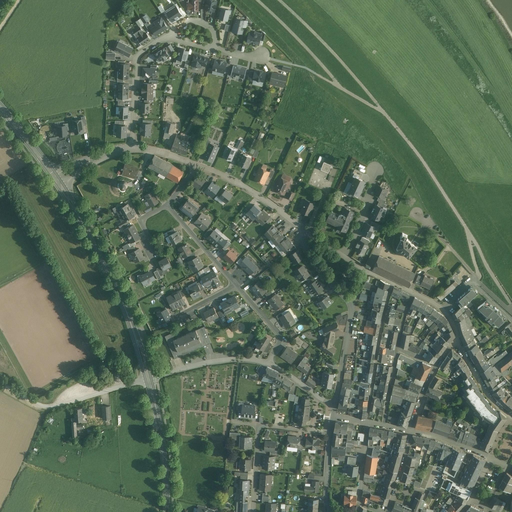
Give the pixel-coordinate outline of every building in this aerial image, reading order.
[(197,0),(188,0),(188,9),(192,9),(192,10),(198,11),(198,4),(198,3),(197,0)] [(217,1),(212,0),(207,0),(207,2),(206,2),(205,6),(206,6),(205,9),(214,11),(215,8),(216,4),(217,1)] [(227,10),(221,9),(219,19),(227,21),(229,14),(230,14),(231,10),(228,9),(227,10)] [(146,15),(140,18),(144,23),(149,20),(146,15)] [(161,18),(154,22),(156,25),(151,29),(156,35),(167,28),(161,18)] [(236,18),(232,30),(238,32),(237,32),(242,34),(243,29),(242,29),(243,27),(244,21),(236,18)] [(144,34),(142,31),(138,33),(135,35),(141,45),(150,39),(147,33),(144,34)] [(253,35),(249,34),(247,42),(258,45),(259,40),(261,36),(260,36),(257,35),(256,34),(254,33),(253,34),(253,35)] [(120,42),(116,50),(129,57),(133,49),(120,42)] [(175,51),(170,45),(166,47),(167,49),(169,52),(170,54),(175,51)] [(176,59),(182,61),(183,59),(186,60),(189,51),(185,50),(185,48),(179,47),(176,59)] [(164,48),(161,50),(158,52),(155,53),(155,54),(157,56),(156,57),(157,60),(158,59),(159,61),(160,61),(162,60),(163,61),(164,61),(166,59),(167,58),(166,57),(169,56),(169,55),(168,53),(169,52),(167,49),(165,50),(164,48)] [(203,57),(194,54),(192,65),(200,67),(200,65),(203,57)] [(219,61),(215,60),(212,70),(224,73),(226,63),(223,62),(223,61),(219,60),(219,61)] [(234,65),(232,75),(244,78),(246,68),(234,65)] [(155,68),(143,68),(143,77),(148,77),(148,75),(155,75),(155,68)] [(264,81),(266,73),(262,73),(262,72),(258,71),(258,72),(255,71),(254,72),(253,79),(256,80),(260,81),(264,81)] [(286,76),(272,72),(270,81),(284,85),(286,76)] [(144,103),(142,103),(141,112),(143,112),(143,114),(144,115),(146,115),(147,114),(147,112),(148,112),(149,111),(149,108),(149,104),(144,103)] [(128,107),(120,107),(119,118),(127,118),(128,107)] [(74,129),(75,134),(84,132),(82,126),(82,120),(73,121),(74,125),(72,126),(73,129),(73,130),(74,129)] [(175,124),(167,122),(164,131),(172,133),(175,124)] [(151,124),(141,124),(141,127),(141,128),(141,130),(140,130),(140,131),(141,131),(141,134),(150,135),(151,124)] [(59,136),(67,135),(65,126),(57,127),(59,136)] [(126,126),(117,126),(117,136),(126,137),(126,126)] [(178,140),(175,139),(171,150),(178,152),(182,141),(181,141),(178,140)] [(190,144),(182,141),(178,152),(186,155),(190,144)] [(213,147),(209,145),(203,158),(212,162),(219,147),(213,145),(213,147)] [(227,146),(223,157),(232,161),(236,150),(227,146)] [(251,158),(243,154),(239,164),(246,167),(251,158)] [(162,160),(154,156),(148,167),(156,171),(162,160)] [(184,171),(162,160),(156,171),(178,182),(184,171)] [(331,165),(324,162),(320,169),(328,172),(331,165)] [(139,168),(125,164),(122,174),(136,178),(139,168)] [(269,172),(260,168),(254,179),(264,184),(267,177),(269,172)] [(360,179),(362,174),(354,170),(351,176),(355,177),(360,179)] [(198,176),(191,183),(198,189),(200,188),(201,186),(205,182),(198,176)] [(290,182),(280,177),(274,190),(284,195),(290,182)] [(360,179),(355,177),(349,191),(353,193),(359,196),(361,191),(360,191),(363,186),(363,187),(364,184),(365,182),(360,179)] [(125,181),(123,181),(122,181),(121,181),(120,182),(119,183),(119,184),(119,185),(119,186),(119,187),(120,188),(121,189),(122,189),(123,190),(124,190),(125,189),(126,189),(126,188),(127,188),(127,187),(128,186),(128,185),(128,184),(127,183),(127,182),(126,182),(126,181),(125,181)] [(209,186),(205,191),(206,192),(212,197),(219,188),(212,182),(212,183),(209,186)] [(387,189),(379,185),(374,195),(379,197),(383,199),(383,198),(384,197),(385,195),(385,194),(387,189)] [(232,195),(225,190),(219,198),(226,203),(232,195)] [(153,191),(145,196),(147,201),(150,206),(150,207),(151,207),(159,203),(153,191)] [(289,191),(286,197),(291,200),(295,193),(289,191)] [(198,208),(188,199),(180,209),(191,217),(195,212),(198,208)] [(314,204),(306,200),(301,212),(309,215),(314,204)] [(127,204),(122,207),(120,204),(112,209),(115,213),(116,212),(119,216),(130,210),(127,204)] [(387,209),(376,204),(370,216),(381,221),(387,209)] [(256,218),(261,211),(254,205),(249,211),(246,208),(239,215),(245,220),(249,216),(254,220),(256,218)] [(345,207),(341,214),(339,215),(330,211),(326,221),(338,227),(337,228),(346,232),(351,221),(355,212),(345,207)] [(130,210),(119,216),(119,217),(120,220),(122,221),(124,220),(125,221),(127,219),(134,216),(130,210)] [(261,211),(256,218),(263,224),(266,221),(270,217),(262,210),(261,211)] [(201,214),(194,222),(194,223),(197,225),(198,225),(204,230),(211,222),(201,214)] [(376,226),(366,221),(360,233),(371,238),(376,226)] [(286,232),(286,233),(288,235),(295,230),(290,224),(284,229),(286,232)] [(133,225),(130,226),(129,226),(129,227),(124,229),(127,236),(127,235),(131,242),(131,243),(134,241),(140,238),(137,233),(133,225)] [(272,225),(265,232),(269,238),(270,237),(277,231),(272,225)] [(210,228),(204,235),(207,238),(213,231),(210,228)] [(220,237),(214,231),(213,231),(207,238),(214,244),(220,237)] [(284,239),(278,231),(277,231),(270,237),(276,245),(277,245),(278,244),(284,239)] [(177,232),(168,236),(171,242),(173,244),(181,240),(177,232)] [(412,243),(406,238),(407,235),(402,233),(400,238),(401,238),(397,247),(408,257),(417,247),(416,246),(418,244),(414,241),(412,243)] [(226,242),(220,237),(214,244),(220,249),(221,247),(226,242)] [(293,245),(286,237),(284,239),(278,244),(277,245),(276,245),(275,246),(282,255),(285,252),(289,249),(293,245)] [(369,244),(359,239),(354,250),(364,254),(369,244)] [(227,241),(226,242),(221,247),(225,250),(227,248),(231,244),(227,241)] [(188,248),(186,244),(178,249),(183,258),(188,255),(191,253),(189,248),(188,248)] [(135,250),(130,253),(135,263),(144,258),(138,249),(135,250)] [(289,249),(285,252),(282,255),(283,257),(289,252),(291,251),(289,249)] [(232,253),(229,251),(225,255),(224,256),(225,258),(225,259),(226,260),(228,260),(231,263),(236,257),(235,256),(234,254),(233,253),(232,253)] [(297,251),(291,255),(289,256),(295,264),(302,258),(297,251)] [(415,274),(379,256),(372,270),(408,288),(409,288),(411,282),(415,274)] [(171,266),(166,257),(159,261),(162,267),(163,270),(163,269),(171,266)] [(191,261),(189,262),(193,270),(202,266),(197,257),(196,258),(191,261)] [(257,268),(246,257),(243,260),(239,264),(250,275),(257,268)] [(303,266),(294,271),(301,281),(305,278),(309,275),(303,266)] [(214,271),(201,278),(205,286),(206,285),(210,289),(213,287),(213,288),(220,284),(214,271)] [(148,273),(143,275),(143,274),(137,275),(138,282),(143,281),(145,284),(154,279),(151,273),(149,274),(148,273)] [(309,275),(305,278),(307,282),(313,278),(310,274),(309,275)] [(429,278),(424,275),(423,278),(418,275),(415,282),(420,284),(421,284),(430,288),(434,279),(430,277),(429,278)] [(457,278),(455,281),(451,283),(455,287),(461,282),(457,278)] [(317,280),(307,286),(314,296),(323,289),(317,280)] [(390,284),(380,280),(378,286),(381,288),(388,291),(390,284)] [(266,291),(259,281),(251,287),(258,297),(266,291)] [(451,283),(437,296),(440,300),(455,287),(451,283)] [(197,285),(190,289),(191,292),(190,293),(193,298),(201,294),(198,290),(200,289),(197,285)] [(402,291),(394,287),(391,295),(399,298),(402,291)] [(473,290),(471,290),(470,290),(469,290),(466,294),(465,294),(460,299),(462,301),(461,301),(464,304),(465,303),(466,303),(470,299),(476,293),(474,290),(473,290)] [(175,298),(169,301),(172,308),(173,309),(185,303),(182,297),(179,291),(173,294),(175,298)] [(410,295),(402,291),(399,298),(402,300),(402,299),(403,300),(402,301),(403,301),(404,301),(407,302),(410,295)] [(366,301),(368,295),(361,292),(359,299),(366,301)] [(271,297),(267,300),(275,310),(283,304),(275,294),(271,297)] [(234,296),(221,303),(224,308),(226,313),(239,306),(234,296)] [(319,301),(319,302),(320,302),(324,308),(324,309),(332,303),(327,296),(324,298),(319,301)] [(421,301),(414,297),(410,306),(416,309),(417,309),(421,301)] [(499,314),(497,312),(498,310),(495,307),(494,307),(490,304),(487,304),(485,302),(478,308),(481,311),(486,316),(486,317),(492,322),(492,321),(498,326),(504,321),(505,320),(503,318),(502,315),(500,313),(499,314)] [(384,306),(373,303),(372,309),(376,310),(376,311),(382,312),(384,306)] [(401,305),(398,304),(396,310),(395,312),(394,313),(401,315),(405,306),(401,305)] [(416,309),(410,306),(407,313),(409,314),(411,315),(413,316),(416,309)] [(461,307),(452,315),(454,319),(461,313),(462,314),(463,313),(465,311),(466,310),(464,307),(463,306),(461,307)] [(213,307),(203,313),(208,322),(218,317),(213,307)] [(431,307),(425,314),(426,315),(428,316),(433,309),(431,307)] [(290,308),(281,313),(282,316),(289,312),(295,322),(298,320),(295,314),(294,315),(290,308)] [(166,309),(157,314),(162,323),(165,321),(171,318),(166,309)] [(433,309),(428,316),(429,317),(435,321),(440,314),(433,309)] [(282,316),(279,318),(280,318),(285,328),(295,322),(289,312),(282,316)] [(461,313),(454,319),(457,323),(463,318),(465,316),(463,313),(462,314),(461,313)] [(376,314),(375,317),(372,316),(372,317),(372,319),(371,321),(380,323),(381,315),(376,314)] [(440,314),(435,321),(438,323),(444,317),(440,314)] [(392,316),(385,315),(384,322),(393,324),(394,319),(395,317),(394,317),(392,316)] [(463,318),(457,323),(458,330),(459,334),(471,329),(470,327),(472,325),(472,323),(468,315),(467,315),(465,317),(465,316),(463,318)] [(438,324),(437,325),(441,329),(441,328),(445,325),(448,322),(444,317),(438,323),(438,324)] [(336,323),(318,331),(320,335),(322,334),(323,336),(325,335),(324,342),(320,348),(331,356),(336,350),(332,347),(332,343),(332,342),(333,336),(334,336),(335,332),(339,330),(336,323)] [(174,339),(173,340),(180,356),(210,342),(203,326),(174,339)] [(379,329),(370,327),(369,331),(369,333),(378,335),(379,329)] [(471,329),(459,334),(465,346),(473,340),(475,338),(471,329)] [(398,332),(389,330),(388,334),(387,337),(389,338),(392,339),(391,343),(396,344),(398,332)] [(448,333),(447,334),(452,340),(455,336),(452,330),(448,333)] [(180,356),(173,340),(174,339),(172,333),(165,336),(174,358),(180,356)] [(378,335),(369,333),(367,340),(368,340),(367,343),(371,344),(371,343),(376,344),(378,335)] [(447,334),(445,333),(441,337),(449,343),(452,340),(447,334)] [(271,338),(263,334),(256,345),(256,346),(257,345),(260,347),(260,348),(260,347),(264,349),(263,350),(266,352),(270,346),(267,344),(271,338)] [(305,340),(298,336),(292,340),(300,346),(305,340)] [(481,340),(478,342),(479,343),(480,344),(481,345),(488,339),(486,336),(481,340)] [(389,338),(387,337),(386,341),(385,348),(386,348),(394,350),(395,350),(396,344),(391,343),(392,339),(389,338)] [(449,343),(441,337),(439,339),(441,341),(446,346),(449,343)] [(409,340),(402,338),(400,346),(407,350),(409,340)] [(438,339),(435,343),(434,343),(433,344),(432,346),(431,346),(434,348),(440,354),(446,346),(441,341),(439,339),(438,339)] [(473,340),(465,346),(467,350),(476,344),(473,340)] [(371,344),(367,343),(367,345),(366,349),(365,351),(369,352),(375,353),(376,344),(371,343),(371,344)] [(419,347),(411,343),(408,349),(419,354),(421,348),(419,347)] [(429,347),(425,344),(423,346),(429,351),(431,352),(432,351),(429,348),(429,347)] [(476,344),(467,350),(470,355),(480,350),(477,345),(476,344)] [(297,354),(290,348),(289,350),(286,348),(280,355),(291,363),(297,354)] [(432,351),(431,352),(437,358),(440,354),(434,348),(432,351)] [(480,350),(470,355),(474,362),(483,356),(483,355),(480,351),(482,350),(481,348),(480,350)] [(457,354),(452,350),(447,356),(453,359),(453,360),(455,362),(456,363),(461,357),(457,354)] [(431,352),(429,351),(424,358),(433,363),(437,358),(431,352)] [(501,361),(495,365),(501,372),(503,371),(507,368),(511,363),(511,351),(509,354),(501,361)] [(505,351),(498,357),(500,360),(508,353),(505,351)] [(386,354),(379,353),(377,361),(385,362),(386,356),(386,354)] [(419,363),(400,354),(398,359),(402,361),(417,368),(419,363)] [(447,356),(440,366),(443,368),(445,369),(450,364),(453,360),(453,359),(447,356)] [(483,356),(474,362),(477,367),(486,361),(485,359),(483,356)] [(494,358),(493,357),(489,360),(492,365),(493,367),(495,365),(501,361),(501,360),(500,361),(500,360),(497,356),(494,358)] [(304,357),(297,367),(305,373),(310,367),(305,364),(308,360),(304,357)] [(467,366),(461,357),(456,363),(454,366),(455,366),(457,370),(460,373),(461,372),(467,366)] [(486,361),(477,367),(480,372),(489,366),(486,361)] [(422,362),(416,376),(424,380),(431,366),(422,362)] [(391,367),(381,365),(380,370),(379,372),(380,372),(385,373),(390,374),(391,367)] [(489,366),(480,372),(486,382),(493,377),(497,375),(493,367),(492,365),(489,366)] [(501,372),(495,365),(493,367),(497,375),(501,372)] [(467,366),(461,372),(464,379),(471,373),(467,366)] [(278,372),(267,367),(263,375),(274,381),(278,372)] [(511,372),(507,368),(503,371),(505,376),(506,375),(511,372)] [(285,378),(278,372),(274,381),(273,383),(280,388),(281,385),(285,378)] [(334,374),(323,372),(322,378),(333,380),(334,374)] [(351,373),(345,372),(343,379),(350,380),(351,373)] [(498,412),(493,409),(488,403),(488,402),(483,396),(484,396),(478,390),(479,389),(477,386),(473,379),(470,375),(471,374),(471,373),(464,379),(463,381),(466,385),(462,387),(466,393),(464,394),(467,398),(466,399),(472,405),(471,406),(477,412),(476,412),(482,419),(483,418),(490,424),(489,426),(483,439),(492,443),(497,430),(506,418),(499,411),(498,412)] [(442,379),(435,375),(429,385),(436,388),(442,379)] [(424,380),(416,376),(413,382),(422,386),(424,380)] [(293,383),(285,377),(285,378),(281,385),(289,391),(293,383)] [(493,377),(486,382),(488,386),(490,389),(498,384),(501,382),(502,381),(501,379),(497,382),(496,381),(495,379),(493,377)] [(333,380),(322,378),(320,385),(331,387),(333,380)] [(316,383),(311,379),(308,384),(313,387),(316,383)] [(413,382),(411,381),(408,387),(407,389),(409,389),(409,390),(419,393),(422,386),(413,382)] [(498,384),(490,389),(492,394),(499,388),(498,384)] [(394,385),(393,385),(391,394),(403,397),(416,401),(419,393),(409,390),(409,389),(407,389),(406,388),(402,387),(399,387),(394,385)] [(436,388),(429,385),(426,393),(437,399),(438,399),(439,399),(443,391),(442,391),(436,388)] [(499,388),(492,394),(497,400),(504,392),(501,387),(499,388)] [(350,389),(342,388),(340,395),(340,394),(338,409),(346,411),(348,396),(349,396),(350,389)] [(504,392),(497,400),(502,405),(510,396),(507,392),(506,394),(504,392)] [(403,397),(391,394),(390,402),(401,405),(403,397)] [(511,397),(510,396),(502,405),(509,411),(511,407),(511,397)] [(433,400),(427,398),(425,404),(432,406),(433,400)] [(404,409),(403,412),(411,415),(415,403),(407,400),(404,409)] [(308,404),(301,403),(301,405),(300,405),(299,412),(309,413),(310,406),(309,406),(308,404)] [(243,404),(242,412),(241,416),(253,417),(255,406),(243,404)] [(432,406),(425,404),(421,416),(428,418),(432,406)] [(110,406),(102,406),(103,419),(111,418),(110,406)] [(82,408),(73,409),(74,416),(82,416),(82,408)] [(309,413),(299,412),(298,419),(299,419),(299,421),(305,422),(306,420),(308,420),(309,413)] [(403,412),(401,412),(399,419),(397,425),(406,428),(411,415),(403,412)] [(421,416),(418,416),(415,429),(432,432),(432,430),(435,420),(436,419),(428,418),(421,416)] [(451,425),(435,420),(432,430),(447,435),(448,436),(451,429),(452,426),(451,426),(451,425)] [(377,429),(370,428),(368,439),(372,440),(372,439),(373,435),(376,435),(377,429)] [(382,430),(377,429),(376,435),(373,435),(372,439),(377,440),(377,438),(381,439),(382,430)] [(454,430),(451,429),(448,436),(447,435),(447,437),(452,439),(451,438),(456,430),(454,430)] [(456,430),(451,438),(452,439),(457,440),(461,431),(460,430),(456,429),(456,430)] [(389,431),(382,430),(381,439),(387,440),(389,431)] [(342,438),(339,437),(340,432),(334,431),(332,440),(332,445),(346,446),(346,443),(347,439),(347,438),(344,438),(342,438)] [(465,432),(461,431),(457,440),(461,442),(465,432)] [(468,433),(465,432),(461,442),(466,444),(470,433),(468,433)] [(472,434),(470,433),(466,444),(472,446),(476,438),(476,436),(472,434)] [(252,437),(240,436),(240,439),(239,448),(245,448),(245,449),(245,448),(251,449),(252,437)] [(299,438),(289,436),(287,446),(297,447),(298,447),(299,441),(299,438)] [(425,438),(412,436),(410,444),(422,446),(423,444),(425,438)] [(406,438),(397,437),(396,443),(404,446),(406,438)] [(317,439),(310,438),(310,439),(306,439),(305,447),(309,447),(309,448),(316,449),(316,448),(319,448),(319,440),(316,440),(317,439)] [(430,439),(425,438),(423,444),(422,446),(422,448),(426,449),(428,449),(430,439)] [(480,440),(476,438),(472,446),(479,449),(481,443),(479,442),(480,440)] [(483,439),(481,443),(479,449),(489,452),(492,443),(483,439)] [(442,443),(435,440),(433,448),(436,449),(435,451),(434,455),(437,456),(442,443)] [(275,442),(265,441),(264,450),(270,450),(274,451),(275,442)] [(396,443),(395,443),(393,449),(403,451),(404,446),(396,443)] [(442,443),(437,456),(440,457),(438,462),(441,463),(443,458),(447,445),(442,443)] [(346,446),(332,445),(331,457),(345,458),(345,455),(345,451),(346,446)] [(443,458),(443,459),(448,461),(448,459),(452,447),(447,445),(443,458)] [(220,448),(211,447),(210,455),(220,456),(220,448)] [(452,447),(448,459),(448,461),(443,471),(448,474),(454,476),(462,458),(465,452),(452,447)] [(402,456),(393,454),(390,453),(389,453),(388,457),(387,461),(387,462),(399,465),(402,456)] [(378,457),(367,455),(364,472),(374,474),(375,474),(378,457)] [(416,457),(408,455),(406,463),(414,465),(415,462),(416,457)] [(486,460),(473,455),(470,461),(462,478),(459,484),(471,490),(486,460)] [(269,456),(264,456),(263,468),(273,469),(274,457),(269,456)] [(349,464),(347,474),(357,475),(358,466),(355,465),(356,457),(348,456),(347,464),(349,464)] [(470,461),(462,458),(455,475),(462,478),(470,461)] [(250,459),(240,459),(239,470),(250,470),(250,459)] [(399,465),(387,462),(386,464),(385,468),(397,472),(399,465)] [(414,467),(406,464),(404,471),(412,474),(414,470),(414,467)] [(385,468),(384,468),(383,469),(383,472),(382,474),(386,475),(395,478),(397,472),(385,468)] [(412,475),(403,472),(401,480),(409,483),(412,475)] [(511,476),(506,473),(503,480),(509,483),(508,483),(511,484),(511,476)] [(271,475),(261,474),(260,489),(270,490),(271,475)] [(395,478),(386,475),(383,482),(383,484),(392,487),(395,478)] [(462,478),(455,475),(454,476),(452,481),(459,484),(462,478)] [(459,484),(452,481),(444,478),(441,487),(460,496),(467,499),(471,490),(459,484)] [(247,480),(240,479),(240,483),(239,483),(239,493),(240,493),(239,501),(244,501),(245,493),(248,493),(248,494),(249,484),(247,484),(247,480)] [(511,490),(511,484),(508,483),(509,483),(503,480),(499,487),(510,493),(511,490)] [(319,481),(312,481),(312,487),(305,486),(304,491),(318,492),(319,481)] [(383,484),(379,496),(381,496),(388,498),(392,487),(383,484)] [(352,495),(348,495),(348,496),(344,496),(344,504),(348,504),(348,505),(352,505),(352,504),(356,504),(356,496),(352,496),(352,495)] [(388,498),(381,496),(379,502),(379,503),(387,505),(388,498)] [(458,500),(455,499),(454,502),(456,503),(453,506),(455,508),(453,509),(456,511),(457,511),(465,504),(467,499),(460,496),(458,500)] [(503,501),(493,496),(491,501),(500,506),(501,504),(503,501)] [(417,498),(415,497),(411,508),(418,510),(419,508),(422,500),(417,498)] [(318,499),(309,499),(308,507),(317,507),(318,499)] [(239,501),(238,501),(237,511),(247,511),(247,502),(244,501),(239,501)] [(411,508),(395,501),(392,510),(396,511),(417,511),(418,511),(418,510),(411,508)] [(500,506),(491,501),(488,505),(498,510),(500,506)] [(268,503),(266,503),(265,511),(275,511),(276,503),(268,503)]
